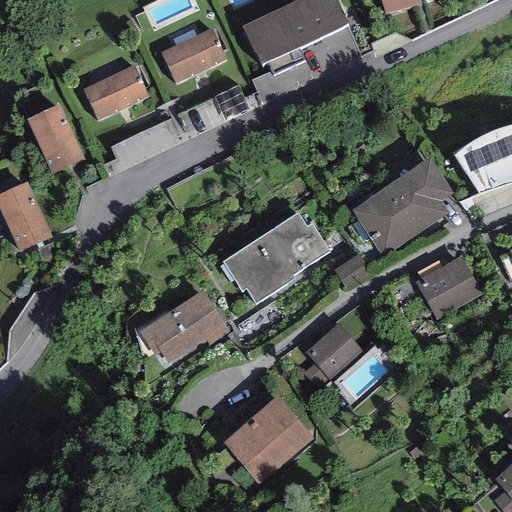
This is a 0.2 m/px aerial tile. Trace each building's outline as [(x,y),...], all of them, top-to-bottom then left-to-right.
[(333,0),(291,0),(236,27),(257,69),(346,26),(333,0)] [(380,0),(385,17),(418,8),(416,0),(417,0),(380,0)] [(160,59),(176,93),(226,70),(210,36),(160,59)] [(132,70),(80,94),(96,130),(148,107),(132,70)] [(56,110),(25,123),(49,181),(81,167),(56,110)] [(175,121),(115,147),(125,170),(142,163),(143,164),(186,145),(175,121)] [(480,194),(511,182),(511,131),(501,135),(479,144),(456,160),(480,194)] [(429,166),(357,214),(384,254),(442,215),(434,203),(448,194),(429,166)] [(25,189),(0,199),(0,221),(19,265),(52,251),(25,189)] [(298,214),(222,261),(241,292),(246,289),(255,304),(296,279),(293,276),(329,253),(311,224),(306,227),(298,214)] [(336,270),(345,286),(368,272),(358,256),(336,270)] [(460,257),(418,280),(437,315),(479,291),(460,257)] [(202,292),(140,329),(152,349),(163,343),(170,355),(207,333),(211,339),(226,331),(202,292)] [(337,324),(307,351),(328,374),(358,347),(337,324)] [(275,399),(226,440),(259,478),(308,437),(275,399)] [(39,433),(25,432),(24,454),(38,454),(39,433)] [(511,466),(492,484),(511,506),(511,466)]
